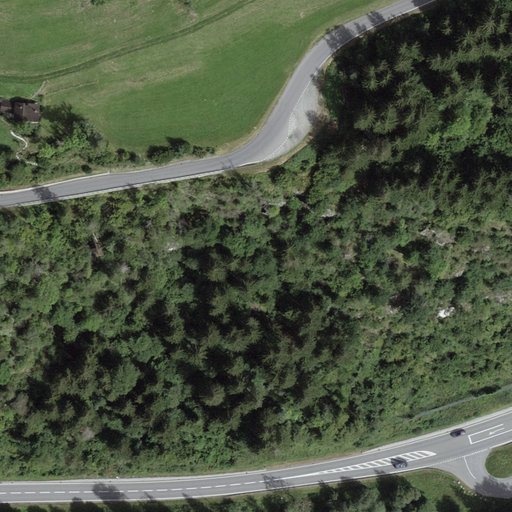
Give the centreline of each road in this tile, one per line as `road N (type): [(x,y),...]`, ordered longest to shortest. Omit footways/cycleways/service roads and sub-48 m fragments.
road 1 (primary): [(0,495),(302,475),(455,442),(511,419)]
road 2 (tertiary): [(0,201),(246,155),(269,138),(329,45),(417,0)]
road 3 (track): [(0,77),(49,76),(190,29),(248,0)]
